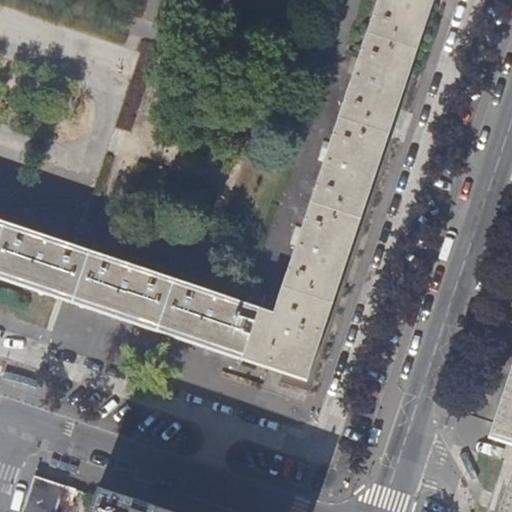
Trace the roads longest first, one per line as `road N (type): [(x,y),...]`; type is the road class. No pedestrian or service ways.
road 1 (residential): [(482,0),(340,417),(303,447),(0,345)]
road 2 (secondary): [(511,122),(385,511)]
road 3 (residential): [(299,511),(0,417)]
road 4 (residential): [(0,14),(138,61),(101,169)]
